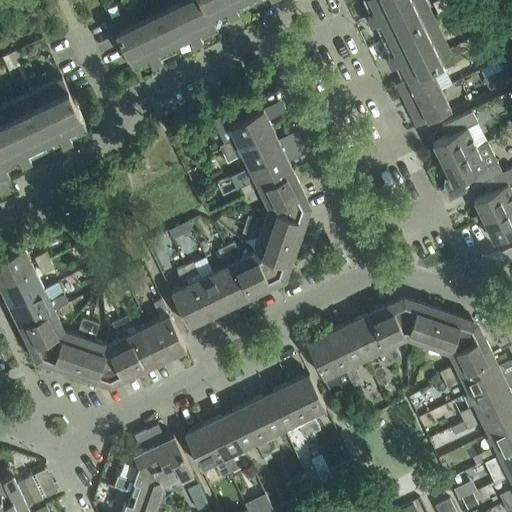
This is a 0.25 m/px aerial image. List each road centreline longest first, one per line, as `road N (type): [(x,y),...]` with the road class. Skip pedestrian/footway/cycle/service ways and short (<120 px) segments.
road 1 (residential): [(86,420),(114,420),(273,349),(301,309),(390,265)]
road 2 (residential): [(390,265),(368,238),(268,33)]
road 3 (residential): [(119,114),(268,33)]
road 4 (residential): [(0,219),(26,206),(50,167),(107,141),(119,114)]
road 5 (residential): [(390,265),(498,293),(511,306)]
